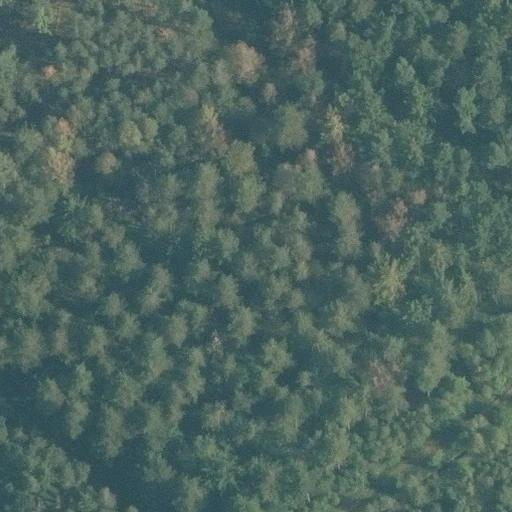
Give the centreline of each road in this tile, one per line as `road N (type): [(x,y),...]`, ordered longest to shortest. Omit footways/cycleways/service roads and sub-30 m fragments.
road 1 (track): [(330,511),(511,383)]
road 2 (track): [(0,388),(158,511)]
